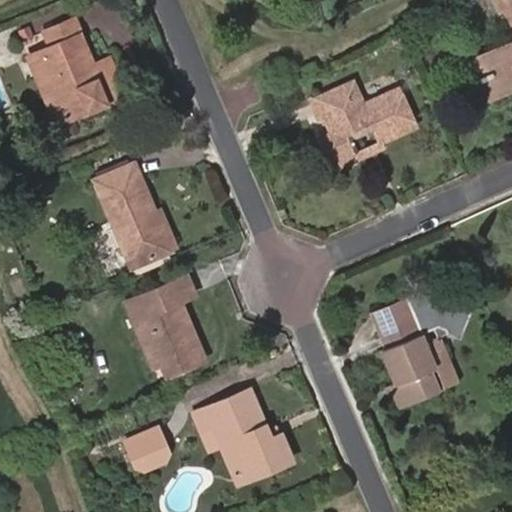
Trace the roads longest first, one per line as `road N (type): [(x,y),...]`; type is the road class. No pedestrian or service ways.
road 1 (residential): [(284,274),(167,0)]
road 2 (residential): [(385,511),(284,274)]
road 3 (residential): [(511,170),(284,274)]
